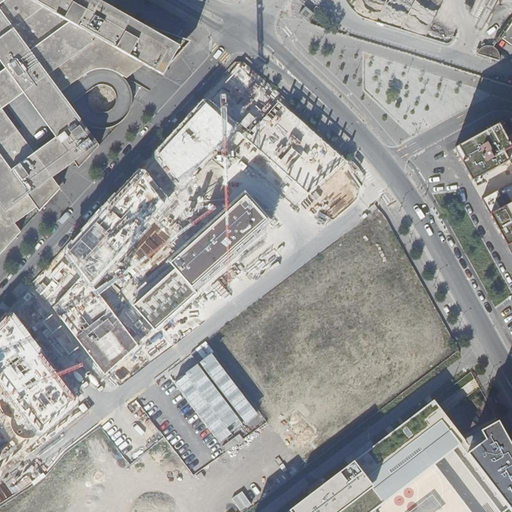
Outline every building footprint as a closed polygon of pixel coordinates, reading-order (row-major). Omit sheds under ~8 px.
[(86,73),(92,70),(99,68),(105,68),(113,70),(128,78),(144,64),(30,0),(0,0),(0,253),(21,231),(15,222),(36,207),(40,211),(61,189),(52,177),(62,170),(74,162),(79,169),(100,145),(61,91),(86,73)] [(185,41),(140,23),(98,0),(30,0),(144,64),(164,75),(170,65),(190,45),(187,43),(185,41)] [(305,7),(298,15),(306,22),(313,14),(305,7)] [(396,22),(396,18),(386,17),(386,11),(369,10),(369,22),(396,22)] [(511,21),(500,38),(511,46),(511,44),(511,21)] [(477,51),(475,54),(499,61),(499,57),(499,53),(497,49),(494,47),(491,45),(485,45),(482,46),(479,48),(477,51)] [(245,139),(309,194),(346,161),(240,70),(156,151),(155,160),(181,192),(229,146),(235,151),(245,139)] [(105,376),(138,348),(96,289),(165,207),(167,197),(146,171),(138,171),(34,285),(105,376)] [(245,192),(169,261),(177,269),(197,292),(273,223),(245,192)] [(197,292),(177,269),(134,309),(154,331),(197,292)] [(0,325),(0,379),(41,432),(75,403),(7,318),(0,325)] [(511,511),(469,452),(474,448),(441,406),(302,511),(511,511)] [(511,425),(474,448),(469,452),(511,511),(511,425)]
